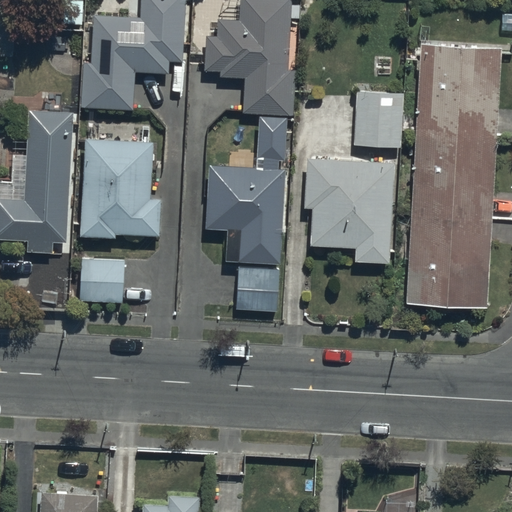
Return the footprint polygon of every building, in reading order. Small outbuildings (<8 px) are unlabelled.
[(0,0),(0,51),(13,52),(14,0),(0,0)] [(82,22),(81,0),(63,0),(63,22),(82,22)] [(182,58),(184,0),(140,0),(140,13),(94,10),(92,57),(83,57),(81,104),(133,107),(135,70),(168,71),(168,57),(182,58)] [(288,66),(290,0),(238,0),(237,16),(217,15),(216,33),(205,32),(204,66),(221,66),(221,73),(246,74),(244,107),(293,109),(294,66),(288,66)] [(499,51),(421,48),(404,304),(484,309),(499,51)] [(402,87),(356,86),(355,143),(401,144),(402,87)] [(0,243),(67,247),(75,113),(37,111),(30,201),(0,200),(0,201),(0,243)] [(286,112),(257,111),(256,152),(253,152),(252,162),(210,160),(208,223),(227,224),(226,256),(281,258),(284,166),(278,165),(278,154),(284,155),(286,112)] [(153,137),(84,134),(79,233),(116,235),(116,229),(159,231),(161,195),(150,194),(153,137)] [(389,258),(393,158),(306,155),(305,202),(312,203),(311,240),(354,242),(353,257),(389,258)] [(125,257),(83,255),(82,299),(123,300),(125,257)] [(278,264),(237,262),(235,307),(276,309),(278,264)] [(98,511),(100,498),(43,495),(42,511),(98,511)] [(204,511),(205,498),(144,496),(143,511),(204,511)]
